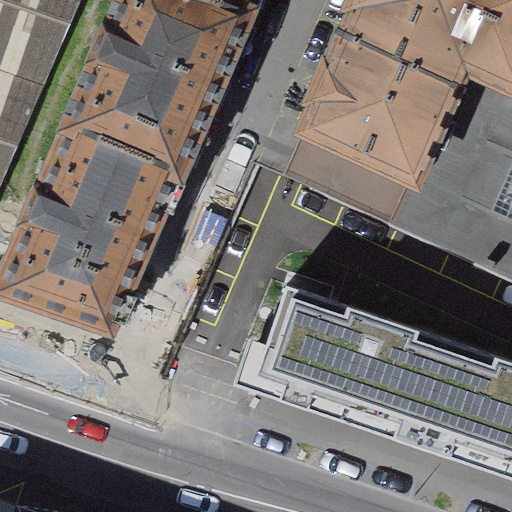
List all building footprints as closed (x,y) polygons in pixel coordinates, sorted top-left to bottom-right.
[(0,0),(0,204),(75,0),(0,0)] [(128,0),(11,287),(132,336),(163,260),(269,0),(128,0)] [(511,0),(366,0),(328,92),(303,147),(414,195),(463,81),(511,102),(511,0)] [(511,102),(463,81),(414,195),(303,147),(289,180),(511,282),(511,102)] [(256,373),(433,434),(463,337),(289,277),(256,373)] [(511,353),(463,337),(433,434),(511,461),(511,353)]
